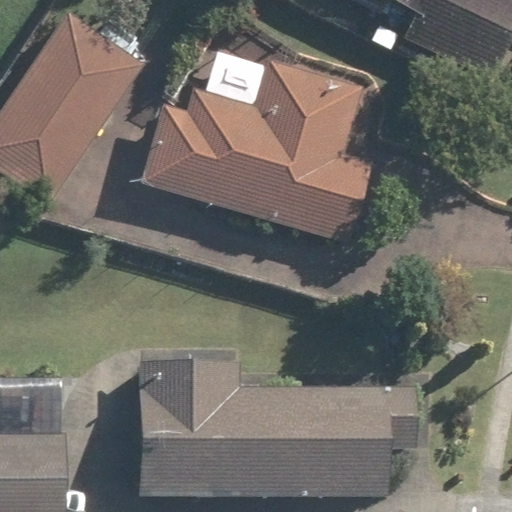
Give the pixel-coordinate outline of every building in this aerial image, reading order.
[(511,33),(511,0),(379,0),(411,14),(399,40),(491,81),(511,33)] [(64,17),(0,108),(0,168),(48,202),(140,70),(64,17)] [(196,96),(190,115),(165,108),(141,188),(345,248),(368,167),(343,160),(364,90),(265,61),(249,112),(196,96)] [(139,360),(135,497),(385,506),(387,451),(412,452),(414,395),(233,388),(234,363),(139,360)] [(62,511),(66,439),(0,436),(0,511),(62,511)]
